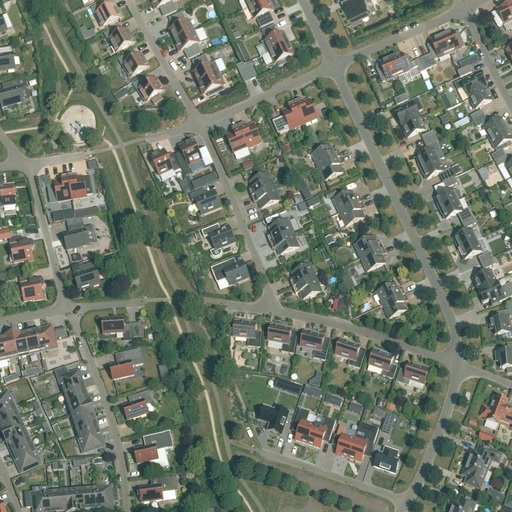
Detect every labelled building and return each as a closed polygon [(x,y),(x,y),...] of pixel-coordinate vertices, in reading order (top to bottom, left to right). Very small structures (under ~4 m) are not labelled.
[(160,8),(164,18),(176,12),(172,3),(175,2),(173,0),(151,0),(154,6),(155,5),(157,10),(160,8)] [(244,0),(249,10),(245,11),(245,12),(268,1),(267,0),(244,0)] [(371,0),(343,0),(342,0),(353,24),(361,20),(359,15),(370,10),(366,2),(371,0)] [(273,12),(268,1),(245,12),(249,10),(254,21),(257,19),(261,28),(273,23),(270,17),(269,18),(267,14),(273,12)] [(107,2),(93,10),(100,23),(101,23),(104,28),(120,20),(119,18),(120,17),(117,12),(116,12),(113,6),(108,9),(105,4),(107,3),(107,2)] [(491,16),(498,28),(503,26),(504,25),(504,27),(505,26),(511,22),(511,16),(507,6),(500,9),(501,11),(491,16)] [(173,35),(172,36),(175,42),(198,32),(198,31),(194,33),(189,22),(186,24),(182,15),(170,20),(174,29),(171,31),(173,35)] [(0,34),(11,30),(11,29),(7,31),(1,18),(0,16),(0,34)] [(504,25),(503,26),(506,33),(511,29),(511,22),(505,26),(504,27),(504,25)] [(263,33),(267,42),(265,43),(266,46),(264,47),(267,55),(266,55),(266,56),(289,45),(284,34),(278,37),(276,34),(278,33),(275,27),(263,33)] [(117,53),(133,45),(132,43),(133,42),(130,37),(129,37),(126,32),(121,34),(118,29),(120,28),(106,36),(113,49),(115,48),(117,53)] [(175,42),(178,48),(179,48),(181,52),(184,51),(189,60),(200,55),(196,46),(199,44),(194,34),(198,32),(175,42)] [(448,34),(441,36),(450,55),(465,48),(460,37),(455,39),(453,33),(448,35),(448,34)] [(431,56),(421,60),(426,71),(436,67),(434,62),(450,55),(441,36),(435,39),(436,40),(431,42),(433,48),(429,50),(431,56)] [(294,56),(289,45),(266,56),(270,54),(275,65),(278,64),(279,67),(291,62),(291,61),(290,62),(288,59),(294,56)] [(0,57),(0,72),(19,70),(19,69),(15,70),(13,55),(12,49),(0,50),(0,57)] [(132,78),(147,69),(147,67),(148,67),(144,61),(143,62),(140,56),(135,59),(132,54),(134,53),(120,61),(128,74),(129,74),(132,78)] [(396,56),(390,59),(398,77),(402,85),(412,80),(409,73),(414,71),(409,59),(404,61),(402,55),(397,57),(396,56)] [(218,60),(222,71),(229,69),(224,57),(218,60)] [(197,78),(196,79),(198,85),(221,75),(221,74),(219,75),(216,67),(213,68),(212,65),(209,67),(205,58),(193,63),(198,72),(195,74),(197,78)] [(476,58),(459,65),(462,71),(479,63),(476,58)] [(384,63),(380,65),(382,71),(378,73),(383,84),(398,77),(390,59),(384,62),(384,63)] [(421,60),(416,63),(420,74),(426,71),(421,60)] [(256,78),(251,66),(245,69),(251,81),(256,78)] [(469,68),(458,73),(461,79),(471,74),(469,68)] [(245,83),(251,81),(245,69),(240,72),(245,83)] [(208,94),(210,98),(224,91),(221,84),(223,83),(220,75),(221,75),(198,85),(201,91),(203,91),(205,95),(208,94)] [(148,77),(135,86),(143,99),(144,98),(147,103),(151,100),(155,106),(162,101),(159,96),(163,93),(162,91),(163,91),(159,85),(158,86),(155,81),(150,84),(146,79),(149,77),(148,77)] [(464,89),(470,101),(487,91),(485,85),(486,85),(482,79),(475,82),(473,77),(455,86),(458,91),(464,89)] [(14,83),(3,86),(3,87),(5,86),(7,92),(0,94),(0,101),(4,114),(3,109),(28,102),(27,102),(24,103),(20,89),(26,87),(24,79),(12,81),(13,81),(14,83)] [(216,105),(251,89),(249,84),(203,104),(206,112),(217,107),(216,105)] [(487,91),(470,101),(475,111),(492,102),(487,92),(488,92),(487,91)] [(406,96),(395,101),(397,107),(408,102),(406,96)] [(304,126),(318,120),(310,101),(302,104),(300,100),(294,103),(304,126)] [(399,123),(402,129),(420,121),(417,114),(423,111),(418,100),(400,109),(403,114),(395,117),(398,124),(399,123)] [(290,131),(291,131),(304,126),(294,103),(288,105),(290,110),(283,113),(284,117),(273,123),(278,136),(290,131)] [(329,110),(323,112),(327,122),(333,119),(329,110)] [(482,112),(471,118),(474,123),(485,118),(482,112)] [(490,140),(508,131),(505,125),(504,125),(501,121),(495,124),(493,120),(487,123),(485,118),(474,123),(477,129),(482,126),(490,140)] [(420,121),(402,129),(403,129),(408,140),(425,132),(420,121)] [(248,150),(261,144),(254,126),(246,129),(244,124),(238,127),(248,150)] [(234,134),(226,137),(234,155),(248,150),(238,127),(232,129),(234,134)] [(498,154),(492,157),(495,163),(506,157),(503,152),(508,149),(506,145),(511,141),(510,137),(511,136),(508,131),(490,140),(498,154)] [(436,139),(433,133),(422,138),(425,144),(436,139)] [(429,154),(417,159),(420,165),(419,166),(421,171),(439,162),(444,160),(437,145),(438,144),(436,139),(425,144),(429,154)] [(182,157),(177,159),(184,173),(190,170),(192,175),(206,168),(202,161),(193,142),(179,148),(183,155),(182,157)] [(289,146),(282,150),(285,155),(292,152),(289,146)] [(330,148),(312,156),(319,170),(341,159),(338,153),(334,155),(330,148)] [(168,159),(164,151),(150,158),(159,177),(173,171),(174,174),(181,171),(174,157),(169,159),(168,159)] [(511,159),(509,162),(506,157),(495,163),(498,168),(504,165),(511,179),(511,178),(511,159)] [(325,183),(343,174),(340,167),(344,165),(341,159),(319,170),(325,183)] [(421,171),(423,176),(424,175),(427,181),(439,175),(446,190),(457,185),(450,170),(444,173),(439,162),(421,171)] [(252,163),(242,167),(244,173),(254,169),(252,163)] [(85,175),(94,174),(93,166),(84,167),(85,175)] [(459,167),(453,170),(456,177),(462,174),(459,167)] [(72,201),(87,198),(86,196),(92,195),(90,179),(84,180),(83,178),(76,180),(75,175),(68,176),(72,201)] [(215,175),(209,178),(212,184),(218,182),(215,175)] [(275,189),(269,175),(251,183),(254,190),(249,192),(252,198),(275,189)] [(62,182),(54,183),(58,203),(72,201),(68,176),(61,177),(62,182)] [(198,182),(192,184),(195,191),(201,189),(198,182)] [(0,209),(4,209),(3,208),(16,206),(14,186),(3,187),(3,185),(0,185),(0,209)] [(252,198),(254,205),(259,203),(262,210),(280,202),(275,189),(252,198)] [(190,197),(193,203),(196,202),(201,216),(221,209),(215,194),(208,196),(206,196),(204,191),(190,197)] [(328,201),(337,197),(334,191),(325,196),(328,201)] [(453,191),(436,199),(438,205),(437,206),(440,211),(458,202),(453,191)] [(352,193),(334,202),(340,215),(362,204),(359,198),(355,200),(352,193)] [(440,211),(442,216),(443,215),(446,221),(458,215),(462,224),(473,219),(469,210),(463,213),(458,202),(440,211)] [(346,228),(364,220),(361,213),(365,211),(362,204),(340,215),(346,228)] [(494,207),(497,212),(503,209),(500,204),(494,207)] [(86,224),(96,222),(95,217),(103,215),(101,206),(83,210),(86,224)] [(53,215),(54,224),(74,221),(73,212),(53,215)] [(273,218),(265,221),(268,226),(275,223),(273,218)] [(476,225),(473,219),(462,224),(465,230),(476,225)] [(34,220),(26,221),(28,228),(35,227),(34,220)] [(64,237),(68,256),(69,256),(68,252),(93,245),(89,246),(85,231),(85,232),(82,220),(67,222),(68,229),(71,229),(72,235),(64,237)] [(272,237),(268,238),(270,245),(293,236),(288,222),(269,229),(272,237)] [(202,233),(204,239),(210,237),(215,251),(212,252),(213,256),(215,258),(217,257),(221,256),(222,255),(222,253),(221,249),(235,244),(229,229),(222,232),(220,231),(218,226),(202,233)] [(472,231),(454,239),(457,246),(456,246),(458,251),(477,242),(472,231)] [(9,232),(0,233),(0,241),(10,240),(9,232)] [(277,249),(280,257),(299,249),(293,236),(270,245),(273,251),(277,249)] [(331,237),(326,240),(329,247),(335,244),(331,237)] [(376,246),(373,238),(355,247),(361,260),(384,250),(381,243),(376,246)] [(30,243),(29,243),(24,245),(23,239),(9,241),(14,265),(24,263),(24,264),(34,262),(31,251),(32,251),(33,251),(33,250),(34,249),(34,248),(34,247),(34,246),(33,245),(32,244),(31,244),(30,243)] [(458,251),(461,256),(462,255),(465,261),(482,253),(477,242),(458,251)] [(361,260),(367,274),(386,265),(382,258),(387,256),(384,250),(361,260)] [(482,265),(492,260),(490,254),(479,260),(482,265)] [(492,260),(482,265),(484,271),(495,266),(492,260)] [(95,271),(93,264),(79,269),(79,270),(81,269),(83,275),(75,278),(81,297),(81,296),(80,292),(104,284),(104,283),(100,285),(96,271),(95,271)] [(230,288),(236,286),(236,284),(249,279),(243,264),(228,270),(226,264),(211,270),(217,284),(227,280),(230,288)] [(316,280),(311,266),(292,274),(295,281),(291,283),(293,289),(316,280)] [(478,292),(496,283),(491,273),(474,281),(479,291),(478,292)] [(34,303),(44,301),(42,290),(42,289),(43,289),(44,288),(44,287),(44,286),(44,285),(44,284),(43,283),(42,282),(41,282),(40,282),(34,283),(33,277),(20,280),(24,304),(34,302),(34,303)] [(296,296),(300,294),(303,301),(322,294),(316,280),(293,289),(296,296)] [(352,283),(344,286),(347,292),(354,289),(352,283)] [(500,290),(496,283),(478,292),(481,298),(480,298),(483,305),(497,298),(499,304),(511,297),(511,286),(511,285),(500,290)] [(398,292),(395,285),(377,294),(383,307),(406,297),(403,290),(398,292)] [(347,295),(339,293),(336,316),(343,317),(347,295)] [(383,307),(389,321),(408,312),(404,305),(409,303),(406,297),(383,307)] [(511,317),(511,311),(502,314),(503,319),(490,322),(491,331),(494,330),(495,337),(498,336),(498,337),(502,336),(503,341),(511,338),(511,330),(508,319),(511,317)] [(124,320),(102,321),(102,323),(101,323),(101,329),(103,329),(103,336),(125,334),(125,333),(130,333),(130,340),(142,339),(141,325),(129,326),(124,327),(124,320)] [(236,323),(235,323),(233,339),(249,340),(248,348),(260,349),(261,334),(255,333),(256,325),(242,323),(243,322),(236,321),(236,323)] [(282,353),(294,355),(296,340),(290,339),(292,331),(278,328),(279,327),(272,325),(272,327),(271,327),(268,342),(283,345),(282,353)] [(40,353),(56,349),(52,329),(36,332),(40,353)] [(24,335),(29,355),(40,353),(36,332),(24,335)] [(304,333),(300,348),(315,352),(314,360),(325,362),(329,348),(323,346),(325,338),(311,335),(312,333),(305,332),(305,333),(304,333)] [(23,335),(13,337),(18,358),(29,355),(24,335),(23,335)] [(4,339),(4,340),(2,340),(7,360),(18,358),(13,337),(4,339)] [(341,342),(340,341),(335,357),(350,361),(348,367),(360,370),(364,358),(358,356),(361,348),(347,344),(348,342),(342,340),(341,342)] [(502,369),(502,370),(507,370),(508,375),(511,375),(511,344),(507,345),(508,351),(503,351),(503,354),(496,354),(497,363),(499,363),(500,370),(502,369)] [(374,351),(369,366),(382,371),(381,376),(393,381),(397,368),(391,366),(394,358),(381,354),(381,352),(375,350),(375,352),(374,351)] [(112,375),(113,382),(134,377),(132,368),(143,366),(139,351),(122,354),(125,364),(110,368),(110,369),(109,370),(110,375),(112,375)] [(406,373),(400,371),(396,383),(403,385),(409,387),(411,382),(424,386),(429,371),(428,371),(429,370),(423,367),(422,369),(409,365),(406,373)] [(66,369),(57,372),(59,378),(68,375),(66,369)] [(84,389),(79,373),(59,380),(64,395),(84,389)] [(288,393),(300,397),(302,389),(290,385),(288,393)] [(304,394),(311,397),(313,390),(306,388),(304,394)] [(64,395),(68,406),(88,399),(84,389),(64,395)] [(125,416),(128,422),(148,415),(145,407),(153,405),(149,392),(135,397),(137,404),(123,408),(124,410),(122,410),(124,416),(125,416)] [(8,394),(0,397),(0,415),(15,409),(8,394)] [(68,406),(72,417),(92,410),(89,401),(88,401),(88,399),(68,406)] [(507,404),(494,399),(490,411),(486,410),(483,418),(486,419),(486,421),(498,426),(495,434),(496,434),(507,404)] [(335,400),(334,404),(335,407),(340,408),(342,402),(335,400)] [(511,406),(507,405),(508,404),(507,404),(496,434),(499,425),(511,429),(511,406)] [(0,426),(1,428),(19,419),(15,409),(0,415),(0,426)] [(274,412),(264,409),(260,421),(270,425),(267,433),(282,438),(289,415),(275,410),(274,412)] [(94,419),(95,419),(92,410),(72,417),(75,427),(95,421),(94,419)] [(300,411),(293,430),(299,431),(296,442),(308,446),(315,426),(314,426),(307,424),(310,414),(300,411)] [(387,418),(382,432),(389,435),(394,420),(387,418)] [(1,430),(5,438),(24,430),(19,419),(1,428),(1,430)] [(315,426),(308,446),(320,451),(324,440),(330,442),(336,423),(326,420),(323,426),(315,423),(314,426),(315,426)] [(95,421),(75,427),(79,438),(98,432),(95,421)] [(355,440),(349,460),(361,464),(368,445),(373,447),(379,431),(369,427),(364,440),(356,437),(355,440)] [(342,440),(336,456),(349,460),(355,440),(356,437),(357,433),(340,428),(336,438),(342,440)] [(9,449),(29,440),(24,430),(5,438),(9,449)] [(84,454),(104,447),(98,432),(79,438),(84,454)] [(136,459),(137,466),(159,461),(157,452),(167,450),(173,449),(170,433),(164,435),(147,438),(149,448),(134,452),(134,453),(133,454),(134,460),(136,459)] [(494,438),(481,433),(479,440),(491,445),(494,438)] [(12,455),(13,455),(15,459),(34,450),(29,440),(9,449),(12,455)] [(491,462),(499,465),(502,456),(479,448),(477,454),(472,452),(467,464),(487,472),(491,462)] [(22,474),(40,465),(34,450),(15,459),(22,474)] [(380,455),(375,469),(395,476),(399,464),(396,462),(398,454),(385,450),(383,456),(380,455)] [(467,464),(463,476),(468,478),(465,485),(480,491),(487,472),(467,464)] [(142,504),(163,501),(173,500),(176,499),(177,497),(177,493),(178,492),(176,478),(157,481),(158,488),(140,490),(140,492),(139,492),(139,498),(141,498),(142,504)] [(111,491),(111,489),(95,490),(97,511),(113,509),(112,503),(117,503),(116,490),(111,491)] [(97,511),(95,490),(83,491),(85,511),(97,511)] [(83,491),(72,492),(73,511),(83,511),(85,511),(83,491)] [(73,511),(72,492),(61,493),(62,511),(73,511)] [(34,511),(51,511),(49,494),(34,496),(34,493),(25,494),(26,509),(34,508),(34,511)] [(62,511),(61,493),(49,494),(51,511),(62,511)] [(459,505),(454,503),(450,511),(473,511),(476,504),(461,499),(459,505)]
